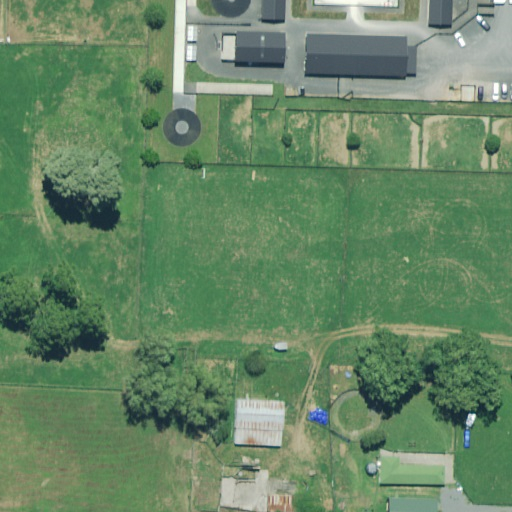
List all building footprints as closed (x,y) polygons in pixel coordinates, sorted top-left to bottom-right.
[(288,0),(263,0),(264,19),(288,20),(288,0)] [(453,0),(430,0),(430,24),(453,25),(453,0)] [(284,34),(236,33),(236,61),(284,62),(284,34)] [(407,76),(408,39),(308,36),(307,74),(407,76)] [(286,402),(239,400),(237,444),(283,446),(286,402)] [(401,456),(383,456),(383,484),(445,485),(445,466),(401,466),(401,456)] [(300,511),(301,498),(270,495),(269,511),(300,511)] [(437,511),(438,500),(390,498),(390,511),(437,511)]
